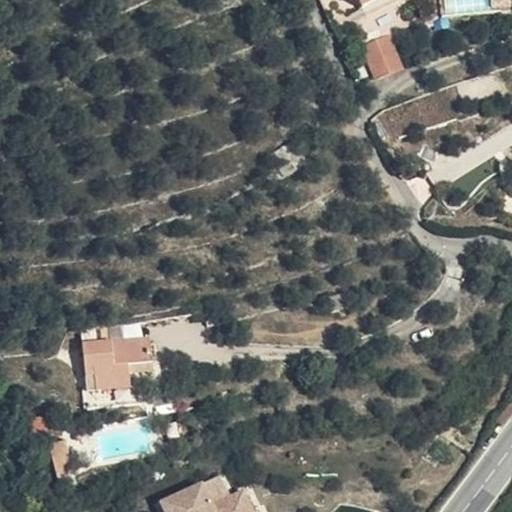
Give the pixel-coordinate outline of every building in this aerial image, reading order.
[(356,0),(361,10),(385,0),(356,0)] [(372,78),(401,65),(388,38),(360,50),(372,78)] [(155,376),(148,334),(82,340),(84,368),(99,368),(98,391),(138,389),(136,378),(155,376)] [(160,502),(164,511),(240,511),(234,498),(224,475),(160,502)] [(256,511),(248,495),(234,498),(240,511),(256,511)] [(368,511),(367,498),(342,500),(341,511),(368,511)]
